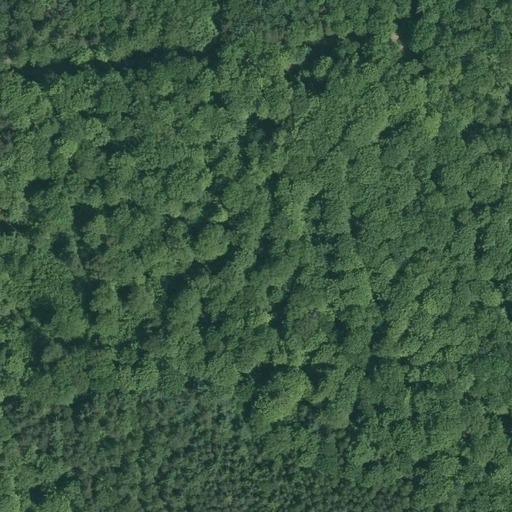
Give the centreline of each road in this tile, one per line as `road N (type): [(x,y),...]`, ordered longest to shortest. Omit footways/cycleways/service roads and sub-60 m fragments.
road 1 (track): [(511,18),(0,71)]
road 2 (track): [(394,32),(511,339)]
